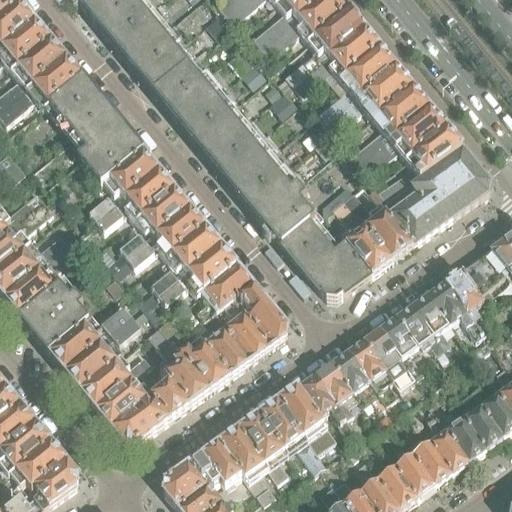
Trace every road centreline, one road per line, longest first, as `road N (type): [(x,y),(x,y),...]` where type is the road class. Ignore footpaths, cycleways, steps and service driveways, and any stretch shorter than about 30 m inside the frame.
road 1 (residential): [(325,346),(40,0)]
road 2 (residential): [(117,495),(325,346)]
road 3 (residential): [(325,346),(511,215)]
road 4 (secondary): [(389,0),(511,147)]
road 5 (residential): [(117,495),(0,352)]
